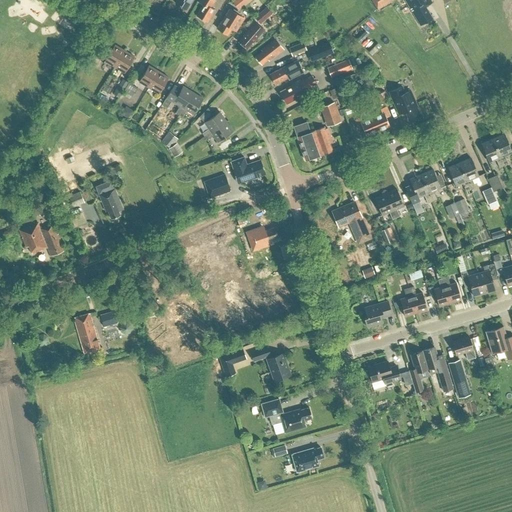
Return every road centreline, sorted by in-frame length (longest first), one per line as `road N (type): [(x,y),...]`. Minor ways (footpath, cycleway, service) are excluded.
road 1 (residential): [(11,296),(292,188)]
road 2 (tertiary): [(292,188),(248,87),(113,0)]
road 3 (tertiary): [(292,188),(511,96)]
road 4 (residential): [(337,355),(511,302)]
road 5 (tertiary): [(337,355),(292,188)]
road 6 (tertiary): [(380,511),(337,355)]
